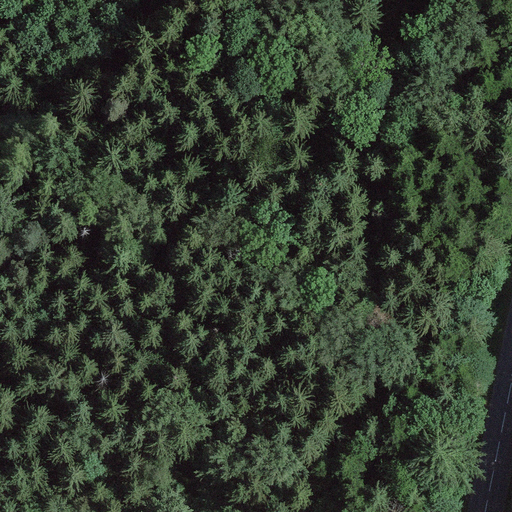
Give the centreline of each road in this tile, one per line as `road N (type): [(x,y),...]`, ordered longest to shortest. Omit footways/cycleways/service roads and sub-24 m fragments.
road 1 (track): [(174,0),(0,154)]
road 2 (secondary): [(511,384),(486,511)]
